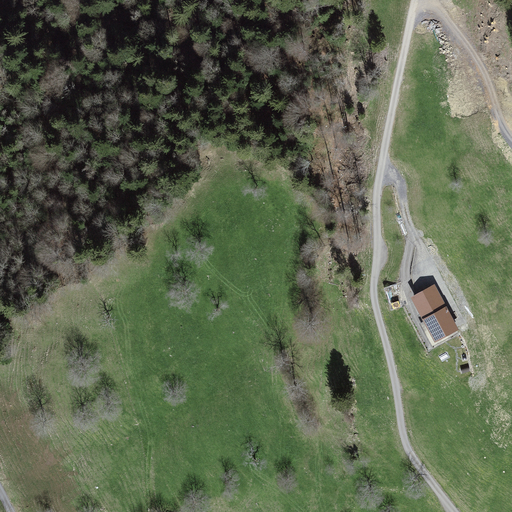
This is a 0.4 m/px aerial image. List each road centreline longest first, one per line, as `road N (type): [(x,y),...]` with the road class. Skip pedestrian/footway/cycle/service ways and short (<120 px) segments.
road 1 (unclassified): [(451,511),(407,445),(374,298),(376,190),(412,0)]
road 2 (track): [(412,1),(438,12),(475,55),(511,137)]
